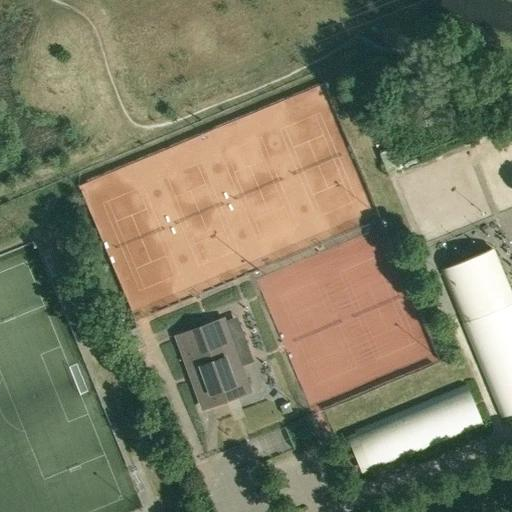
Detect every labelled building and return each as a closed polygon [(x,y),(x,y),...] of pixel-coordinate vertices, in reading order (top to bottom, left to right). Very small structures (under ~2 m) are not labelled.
[(511,413),(511,285),(496,247),(441,270),(501,418),(511,413)] [(407,355),(414,371),(445,359),(426,311),(404,320),(414,345),(392,353),(395,360),(407,355)] [(202,406),(247,390),(223,321),(178,337),(202,406)] [(137,327),(122,333),(129,352),(145,345),(137,327)] [(466,384),(354,430),(370,467),(406,452),(408,456),(483,425),(466,384)]
